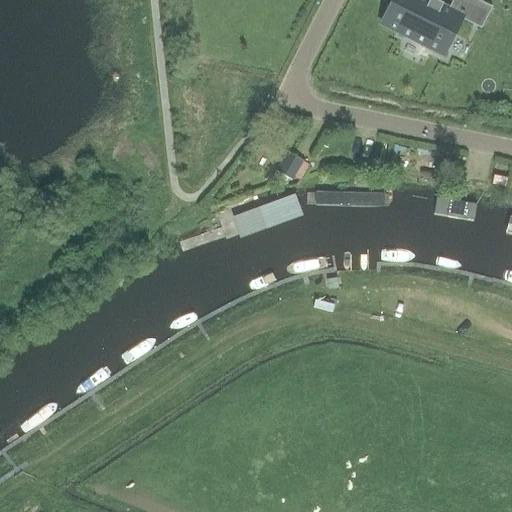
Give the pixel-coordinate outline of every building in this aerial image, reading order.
[(411,0),(404,0),(393,25),(414,35),(409,45),(446,63),(464,26),(482,34),(493,11),(470,0),(459,0),(451,18),(411,0)] [(287,154),(280,166),(296,175),(303,163),(287,154)] [(386,194),(317,193),(316,207),(386,206),(386,194)] [(422,194),(419,210),(458,218),(461,202),(422,194)] [(223,228),(219,230),(225,245),(281,222),(275,208),(237,224),(232,211),(218,217),(223,228)] [(337,281),(327,282),(328,290),(329,292),(338,291),(338,289),(337,281)]
